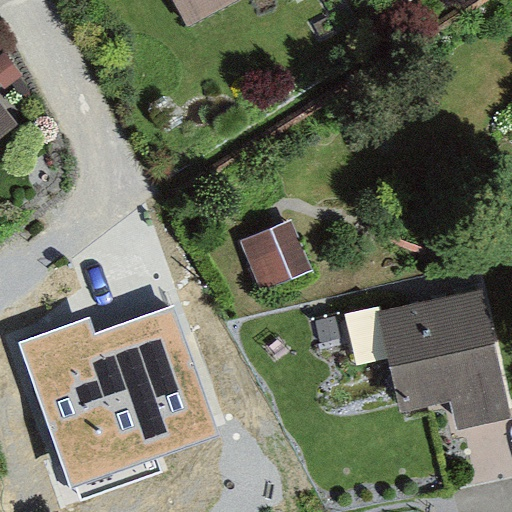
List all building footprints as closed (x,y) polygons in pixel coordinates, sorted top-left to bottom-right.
[(173,0),(183,18),(216,0),(173,0)] [(0,100),(0,137),(18,124),(0,100)] [(195,179),(163,196),(175,219),(207,201),(195,179)] [(293,224),(240,249),(262,295),(315,269),(293,224)] [(511,366),(496,283),(345,312),(355,364),(391,357),(401,411),(456,400),(462,428),(511,418),(511,366)] [(76,446),(212,403),(180,300),(43,343),(76,446)]
